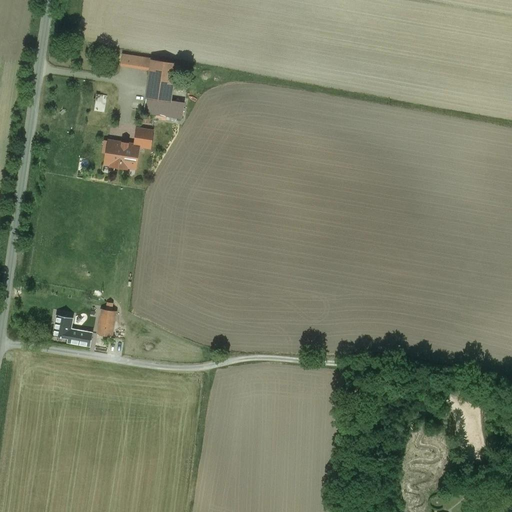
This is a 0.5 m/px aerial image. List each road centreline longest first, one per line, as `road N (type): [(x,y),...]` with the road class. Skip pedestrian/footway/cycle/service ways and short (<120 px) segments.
road 1 (track): [(0,342),(181,366),(280,357),(411,376),(450,398),(475,455)]
road 2 (unclassified): [(0,321),(49,0)]
